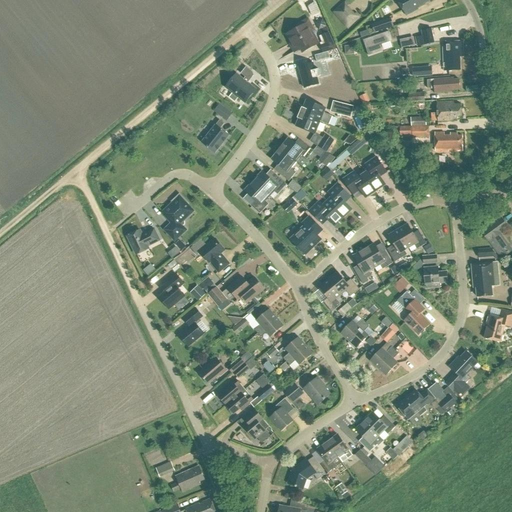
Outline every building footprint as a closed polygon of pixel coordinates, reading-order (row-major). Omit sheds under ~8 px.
[(424,4),(431,0),(397,0),(406,16),(418,10),(417,9),(425,5),(424,4)] [(334,12),(348,28),(360,17),(356,13),(353,16),(346,8),(349,5),(345,2),(334,12)] [(375,24),(378,31),(393,26),(391,19),(375,24)] [(296,27),(297,29),(286,35),(291,43),(290,44),(295,53),(303,48),(305,52),(319,44),(314,35),(313,36),(311,32),(313,31),(313,29),(309,21),(307,20),(297,25),(296,27)] [(360,32),(362,37),(370,35),(368,29),(360,32)] [(431,29),(422,31),(423,36),(416,38),(417,46),(434,43),(431,29)] [(388,32),(364,41),(369,56),(383,51),(381,44),(391,41),(388,32)] [(322,45),(324,52),(336,49),(329,33),(322,36),(326,44),(322,45)] [(407,39),(400,41),(402,48),(409,47),(407,39)] [(462,42),(443,43),(444,70),(460,69),(460,58),(463,58),(462,42)] [(353,46),(345,47),(346,55),(354,54),(353,46)] [(328,52),(315,56),(317,62),(330,59),(328,52)] [(305,88),(319,84),(317,77),(321,76),(319,69),(315,70),(313,63),(299,67),(305,88)] [(246,67),(241,74),(250,81),(254,76),(252,72),(246,67)] [(424,68),(413,69),(413,77),(424,76),(424,68)] [(255,90),(236,75),(226,88),(245,103),(255,90)] [(435,80),(435,93),(448,93),(448,90),(460,89),(459,80),(454,81),(453,79),(435,80)] [(409,93),(409,102),(425,101),(424,92),(409,93)] [(366,94),(359,97),(363,104),(369,101),(366,94)] [(302,108),(300,113),(320,122),(326,109),(306,100),(303,109),(302,108)] [(462,116),(461,105),(452,105),(452,102),(437,103),(438,122),(453,121),(453,119),(457,119),(457,117),(462,116)] [(342,104),(340,112),(351,115),(354,107),(342,104)] [(215,112),(218,114),(223,107),(220,105),(215,112)] [(370,105),(364,107),(366,114),(372,113),(370,105)] [(298,118),(299,118),(295,127),(315,135),(320,122),(300,113),(298,118)] [(411,117),(412,125),(426,125),(426,116),(411,117)] [(224,124),(219,120),(201,143),(215,153),(229,135),(220,128),(224,124)] [(412,126),(412,133),(416,133),(416,137),(427,137),(426,126),(412,126)] [(445,133),(435,133),(435,151),(462,150),(462,136),(458,136),(458,133),(451,133),(451,136),(445,136),(445,133)] [(318,146),(327,152),(334,140),(325,135),(318,146)] [(300,148),(289,138),(280,149),(296,162),(301,156),(307,160),(314,151),(304,143),(300,148)] [(265,149),(268,153),(275,148),(271,144),(265,149)] [(291,169),(296,162),(280,149),(271,159),(283,169),(279,174),(289,182),(296,173),(291,169)] [(319,160),(327,166),(329,164),(334,158),(326,151),(319,160)] [(363,173),(375,191),(385,185),(380,177),(387,172),(377,157),(365,165),(368,169),(363,173)] [(320,173),(326,180),(333,175),(327,167),(320,173)] [(254,182),(269,195),(273,191),(278,195),(287,185),(278,177),(273,182),(263,172),(254,182)] [(360,190),(365,198),(375,191),(363,173),(358,176),(355,172),(343,179),(353,194),(360,190)] [(269,195),(254,182),(246,191),(256,201),(251,206),(260,214),(269,204),(265,200),(269,196),(273,200),(274,199),(269,195)] [(327,202),(343,218),(351,209),(345,202),(351,197),(338,184),(328,193),(332,197),(327,202)] [(163,213),(172,223),(165,230),(175,240),(186,230),(183,227),(183,220),(193,211),(187,205),(188,204),(180,195),(172,202),(174,204),(170,208),(169,207),(163,213)] [(293,199),(283,207),(287,213),(297,204),(293,199)] [(328,219),(334,226),(343,218),(327,202),(323,206),(319,202),(309,211),(322,224),(328,219)] [(303,224),(303,225),(304,224),(307,227),(303,231),(301,230),(291,240),(287,235),(287,236),(296,245),(295,246),(304,256),(321,239),(317,235),(322,230),(310,217),(303,224)] [(398,230),(409,247),(414,244),(417,249),(426,243),(419,230),(413,233),(408,224),(398,230)] [(511,249),(493,224),(482,232),(488,241),(501,258),(511,250),(511,249)] [(128,237),(136,255),(149,249),(148,246),(160,241),(154,229),(145,234),(145,235),(143,236),(140,231),(128,237)] [(387,249),(395,262),(407,255),(404,250),(409,247),(398,230),(389,236),(394,245),(387,249)] [(202,238),(191,247),(197,255),(200,252),(209,263),(210,262),(219,272),(229,264),(220,254),(224,250),(215,239),(208,245),(202,238)] [(435,250),(430,243),(424,247),(429,254),(435,250)] [(374,244),(364,250),(374,268),(380,265),(383,269),(393,263),(385,250),(380,253),(374,244)] [(181,251),(177,246),(168,252),(173,258),(181,251)] [(478,250),(478,257),(493,256),(492,249),(478,250)] [(355,271),(363,284),(369,281),(367,278),(372,276),(369,271),(374,268),(364,250),(354,256),(360,267),(355,271)] [(140,253),(142,260),(149,258),(146,251),(140,253)] [(423,256),(424,264),(437,263),(436,255),(423,256)] [(493,296),(492,286),(494,286),(492,263),(472,265),(473,281),(476,281),(477,297),(493,296)] [(396,266),(391,268),(395,274),(400,272),(396,266)] [(426,284),(426,288),(440,287),(439,283),(448,283),(447,271),(435,272),(435,267),(424,268),(425,284),(426,284)] [(328,280),(341,295),(346,291),(350,297),(359,289),(351,279),(346,283),(337,272),(328,280)] [(159,297),(169,309),(184,296),(178,288),(184,284),(176,274),(165,283),(169,289),(159,297)] [(200,283),(198,284),(202,289),(203,288),(208,293),(217,286),(208,276),(200,283)] [(228,288),(238,300),(241,297),(247,304),(264,289),(254,277),(247,284),(243,283),(239,279),(228,288)] [(393,288),(401,294),(409,285),(402,278),(393,288)] [(323,302),(332,312),(341,305),(336,299),(341,295),(328,280),(319,287),(328,298),(323,302)] [(370,286),(365,289),(368,294),(373,291),(370,286)] [(217,287),(208,294),(223,312),(231,305),(217,287)] [(404,321),(418,335),(420,334),(422,333),(424,331),(424,329),(430,324),(420,314),(425,309),(407,291),(397,301),(405,309),(405,310),(410,315),(404,321)] [(377,309),(371,303),(366,308),(372,314),(377,309)] [(179,336),(188,347),(204,334),(195,323),(203,317),(196,308),(183,319),(190,327),(179,336)] [(255,330),(258,334),(277,318),(269,309),(256,321),(260,325),(255,330)] [(511,312),(501,310),(499,318),(488,315),(486,325),(487,325),(484,338),(500,342),(505,325),(511,327),(511,312)] [(386,317),(381,322),(388,328),(392,323),(386,317)] [(245,318),(234,328),(239,334),(250,324),(245,318)] [(258,334),(261,338),(267,333),(271,337),(284,326),(277,318),(258,334)] [(341,333),(349,341),(366,323),(362,319),(357,325),(352,321),(341,333)] [(349,341),(357,348),(369,336),(364,332),(369,326),(366,323),(349,341)] [(390,329),(381,338),(387,344),(396,334),(390,329)] [(284,358),(287,362),(306,346),(298,337),(285,348),(289,353),(284,358)] [(408,343),(403,348),(411,356),(416,351),(408,343)] [(287,362),(290,365),(296,361),(300,365),(313,354),(306,346),(287,362)] [(274,347),(266,354),(271,359),(279,351),(274,347)] [(370,361),(378,368),(395,350),(391,347),(386,352),(382,348),(370,361)] [(378,368),(386,376),(398,363),(394,359),(399,353),(395,350),(378,368)] [(416,350),(403,365),(413,374),(427,360),(416,350)] [(446,383),(460,396),(470,387),(465,383),(470,378),(466,375),(478,362),(466,351),(457,361),(456,359),(449,366),(456,372),(446,383)] [(228,368),(233,374),(245,364),(240,357),(228,368)] [(227,370),(217,358),(199,372),(204,378),(209,384),(219,375),(220,376),(227,370)] [(289,367),(285,363),(280,367),(284,371),(289,367)] [(326,387),(318,377),(304,388),(318,405),(330,395),(325,388),(326,387)] [(219,396),(226,405),(241,393),(237,388),(241,385),(236,379),(224,389),(225,391),(219,396)] [(303,394),(294,383),(285,392),(293,402),(303,394)] [(256,395),(261,401),(273,391),(269,385),(256,395)] [(416,390),(397,406),(408,420),(417,412),(420,416),(427,411),(424,407),(427,404),(428,405),(435,399),(428,390),(427,390),(420,395),(416,390)] [(226,405),(234,414),(240,409),(242,411),(254,400),(249,395),(245,397),(241,393),(226,405)] [(450,395),(439,404),(440,405),(446,412),(456,403),(450,395)] [(276,406),(279,410),(269,418),(281,431),(294,421),(288,414),(294,409),(285,398),(276,406)] [(440,405),(436,408),(442,415),(446,412),(440,405)] [(244,426),(255,440),(266,431),(259,423),(263,420),(254,409),(243,418),(248,423),(244,426)] [(364,421),(379,435),(384,430),(388,434),(395,427),(385,416),(380,420),(373,413),(364,421)] [(359,441),(370,452),(377,444),(373,441),(379,435),(364,421),(356,430),(363,437),(359,441)] [(353,455),(338,435),(328,442),(342,462),(353,455)] [(408,436),(394,449),(399,455),(400,455),(408,447),(414,442),(408,436)] [(320,463),(328,473),(342,462),(328,442),(318,449),(325,460),(320,463)] [(355,455),(367,466),(372,461),(360,450),(355,455)] [(314,457),(308,461),(306,460),(294,469),(293,470),(288,483),(295,486),(295,487),(296,487),(297,486),(303,488),(306,479),(313,474),(318,480),(326,474),(314,457)] [(375,457),(372,461),(380,470),(384,466),(375,457)] [(156,466),(160,476),(173,470),(169,460),(156,466)] [(182,489),(184,493),(201,484),(200,482),(205,480),(199,467),(177,478),(178,482),(173,484),(176,492),(182,489)] [(340,480),(334,484),(341,492),(346,488),(340,480)] [(313,511),(315,508),(292,499),(289,507),(280,506),(278,511),(313,511)] [(214,511),(211,500),(188,509),(188,511),(214,511)]
